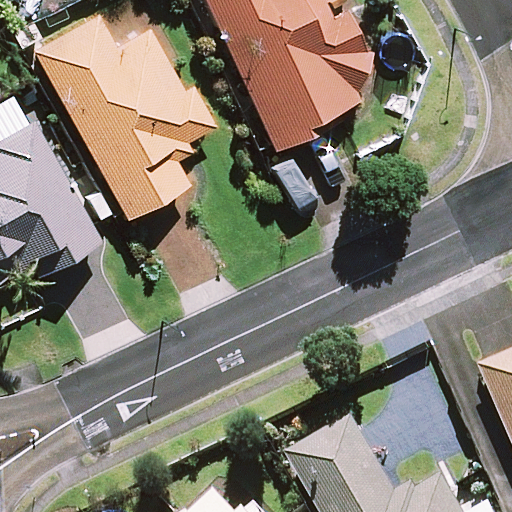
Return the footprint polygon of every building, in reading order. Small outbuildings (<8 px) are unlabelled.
[(199,0),(270,149),(337,118),(334,111),(361,98),(349,71),(364,64),(333,0),(199,0)] [(183,184),(171,162),(184,155),(177,142),(206,126),(184,86),(177,90),(144,31),(110,50),(92,18),(30,52),(122,218),(183,184)] [(20,285),(94,238),(46,162),(58,154),(34,117),(0,137),(0,144),(0,274),(10,269),(20,285)] [(511,363),(484,375),(511,442),(511,363)] [(401,506),(355,428),(292,465),(318,511),(460,511),(443,481),(401,506)] [(262,511),(258,508),(253,511),(226,511),(215,500),(202,511),(262,511)]
